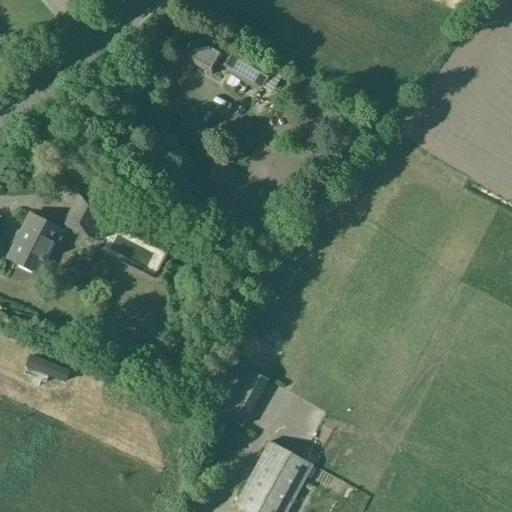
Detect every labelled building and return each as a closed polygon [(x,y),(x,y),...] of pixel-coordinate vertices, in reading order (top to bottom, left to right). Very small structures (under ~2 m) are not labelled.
[(194,34),(181,56),(211,75),(224,53),(194,34)] [(272,68),(244,51),(233,70),(261,87),(272,68)] [(79,195),(63,225),(87,237),(103,207),(79,195)] [(46,261),(55,245),(59,247),(66,233),(29,214),(7,259),(43,278),(51,263),(46,261)] [(64,383),(69,371),(29,356),(25,368),(64,383)] [(225,409),(263,426),(284,382),(245,364),(225,409)] [(286,511),(312,465),(269,442),(234,506),(245,511),(286,511)]
